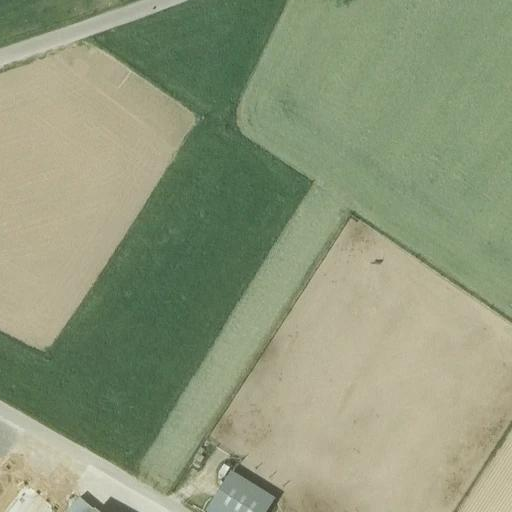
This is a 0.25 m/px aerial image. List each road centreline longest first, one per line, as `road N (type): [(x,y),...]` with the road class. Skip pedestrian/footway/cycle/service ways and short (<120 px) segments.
road 1 (unclassified): [(0,415),(165,511)]
road 2 (unclassified): [(0,59),(178,0)]
